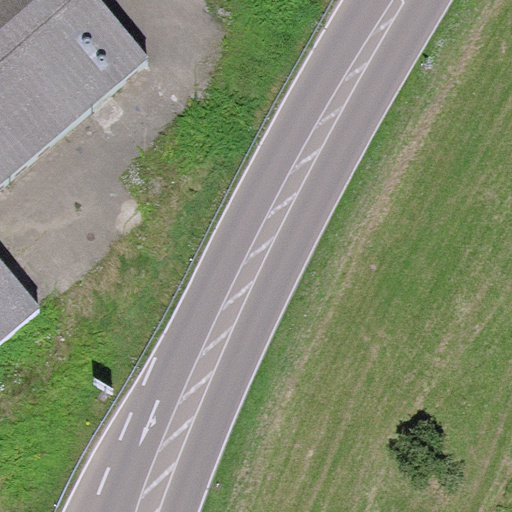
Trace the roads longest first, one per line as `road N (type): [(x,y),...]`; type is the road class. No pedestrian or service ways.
road 1 (primary): [(382,0),(112,511)]
road 2 (track): [(511,281),(418,511)]
